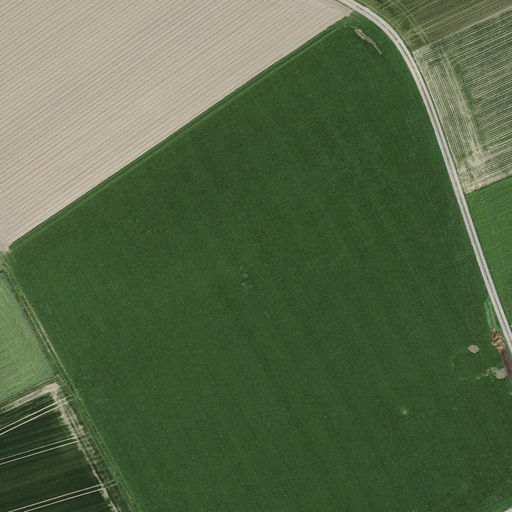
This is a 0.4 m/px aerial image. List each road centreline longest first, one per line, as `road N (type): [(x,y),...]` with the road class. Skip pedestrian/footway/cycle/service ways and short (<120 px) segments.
road 1 (track): [(511,344),(406,54),(375,19),(340,0)]
road 2 (track): [(0,257),(133,511)]
